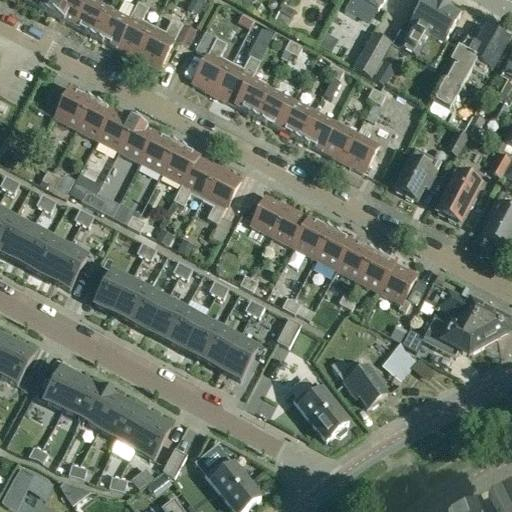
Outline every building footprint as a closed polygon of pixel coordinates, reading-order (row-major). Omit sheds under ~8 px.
[(60,0),(31,0),(27,7),(38,13),(38,14),(50,20),(60,0)] [(74,31),(89,2),(84,0),(60,0),(50,20),(62,27),(63,26),(74,31)] [(202,5),(204,0),(193,0),(188,10),(197,15),(199,12),(203,14),(206,7),(202,5)] [(234,0),(250,9),(254,0),(234,0)] [(363,5),(377,14),(385,0),(352,0),(351,2),(351,3),(344,15),(353,21),(363,5)] [(399,36),(391,50),(397,53),(415,63),(420,55),(439,66),(448,50),(444,48),(460,19),(427,0),(425,0),(403,38),(399,36)] [(89,2),(74,31),(84,37),(84,38),(93,42),(108,12),(89,2)] [(108,12),(93,42),(101,47),(102,46),(113,52),(135,11),(124,5),(117,17),(108,12)] [(135,11),(113,52),(127,59),(126,60),(135,65),(153,31),(141,25),(148,12),(137,7),(135,11)] [(273,24),(286,31),(294,17),(281,10),(273,24)] [(153,31),(135,65),(144,69),(145,68),(158,75),(175,43),(181,30),(171,24),(164,37),(153,31)] [(175,43),(187,49),(194,34),(183,28),(181,30),(175,43)] [(482,80),(486,72),(490,74),(506,46),(485,33),(476,49),(473,48),(467,59),(457,54),(449,68),(454,70),(445,87),(444,86),(432,106),(448,115),(471,74),(482,80)] [(204,96),(213,101),(231,67),(219,61),(226,49),(204,37),(194,57),(205,62),(191,88),(204,95),(204,96)] [(372,37),(351,73),(369,82),(389,47),(372,37)] [(290,58),(295,48),(288,44),(283,54),(290,58)] [(295,48),(290,58),(296,61),(302,51),(295,48)] [(495,106),(498,108),(508,112),(511,103),(511,57),(498,82),(506,86),(495,106)] [(242,73),(231,67),(213,101),(222,106),(222,105),(236,112),(251,83),(259,67),(249,61),(242,73)] [(388,69),(380,65),(370,83),(383,90),(394,72),(388,69)] [(325,78),(331,82),(336,72),(330,69),(325,78)] [(343,75),(336,72),(331,82),(338,85),(343,75)] [(271,93),(251,83),(236,112),(247,118),(246,119),(255,123),(271,93)] [(330,104),(339,87),(330,83),(321,100),(330,104)] [(265,127),(277,133),(292,104),(271,93),(255,123),(264,128),(265,127)] [(366,103),(373,106),(378,96),(371,93),(366,103)] [(53,123),(75,135),(91,105),(82,100),(82,101),(69,94),(53,123)] [(384,100),(378,96),(373,106),(379,110),(384,100)] [(314,116),(292,104),(277,133),(289,140),(289,141),(298,146),(314,116)] [(91,105),(75,135),(95,145),(110,116),(100,110),(91,105)] [(508,112),(498,108),(490,123),(499,128),(508,112)] [(95,145),(118,157),(134,127),(121,121),(121,122),(110,116),(95,145)] [(335,127),(314,116),(298,146),(307,150),(307,149),(320,156),(335,127)] [(473,119),(463,138),(473,143),(483,125),(473,119)] [(146,134),(134,127),(118,157),(141,169),(156,140),(146,135),(146,134)] [(335,127),(320,156),(332,162),(331,163),(340,168),(356,138),(335,127)] [(511,130),(502,147),(511,152),(511,130)] [(444,155),(456,161),(467,141),(455,135),(444,155)] [(356,138),(340,168),(349,173),(350,172),(363,178),(378,149),(356,138)] [(141,169),(160,180),(176,149),(167,145),(167,146),(156,140),(141,169)] [(185,154),(176,149),(160,180),(180,190),(196,161),(185,155),(185,154)] [(413,203),(416,205),(423,192),(426,194),(436,177),(435,176),(440,167),(415,154),(409,164),(408,164),(393,194),(404,199),(404,203),(410,206),(413,203)] [(497,157),(486,175),(500,182),(510,164),(497,157)] [(189,199),(201,205),(219,172),(210,167),(209,168),(196,161),(180,190),(172,206),(183,212),(189,199)] [(219,172),(201,205),(212,211),(206,224),(217,229),(240,184),(227,177),(228,176),(219,172)] [(41,185),(54,192),(59,182),(58,182),(46,175),(41,185)] [(456,227),(459,228),(466,214),(469,214),(474,206),(473,203),(474,199),(479,190),(456,178),(436,216),(447,222),(447,225),(454,229),(456,227)] [(5,180),(0,188),(0,191),(6,195),(12,184),(5,180)] [(59,182),(54,192),(66,199),(74,184),(66,180),(58,182),(59,182)] [(12,184),(6,195),(13,198),(19,188),(12,184)] [(90,211),(95,201),(85,196),(80,206),(90,211)] [(41,200),(35,210),(42,214),(48,203),(41,200)] [(501,250),(505,252),(511,237),(511,203),(504,200),(499,210),(494,207),(488,218),(492,220),(482,239),(492,245),(493,249),(498,251),(501,250)] [(105,206),(95,201),(90,211),(99,216),(105,206)] [(272,242),(287,212),(278,208),(265,202),(250,231),(272,242)] [(48,203),(42,214),(49,218),(55,207),(48,203)] [(287,212),(272,242),(293,253),(308,224),(296,218),(296,217),(287,212)] [(79,214),(73,225),(80,228),(86,218),(79,214)] [(0,217),(0,248),(13,225),(0,217)] [(86,218),(80,228),(87,232),(93,222),(86,218)] [(132,234),(138,224),(131,220),(126,230),(132,234)] [(144,227),(138,224),(132,234),(139,237),(144,227)] [(293,253),(314,265),(330,234),(321,230),(321,231),(308,224),(293,253)] [(13,225),(0,248),(0,258),(14,266),(31,234),(13,225)] [(168,251),(173,240),(159,233),(153,244),(168,251)] [(31,234),(14,266),(32,276),(49,244),(31,234)] [(314,265),(335,276),(351,247),(338,240),(339,239),(330,234),(314,265)] [(49,244),(32,276),(50,285),(67,253),(49,244)] [(141,247),(136,258),(143,262),(148,251),(141,247)] [(357,287),(372,257),(364,252),(363,253),(351,247),(335,276),(357,287)] [(148,251),(143,262),(150,265),(155,255),(148,251)] [(67,253),(50,285),(69,295),(86,263),(67,253)] [(372,257),(357,287),(378,298),(393,269),(381,262),(381,261),(372,257)] [(177,266),(172,277),(179,281),(185,270),(177,266)] [(393,269),(378,298),(400,309),(397,314),(404,317),(409,307),(403,304),(415,281),(416,281),(416,280),(406,274),(406,275),(393,269)] [(185,270),(179,281),(186,285),(192,274),(185,270)] [(111,277),(94,309),(112,319),(129,287),(111,277)] [(239,290),(245,293),(250,284),(244,280),(239,290)] [(250,284),(245,293),(252,297),(257,287),(250,284)] [(213,285),(208,296),(215,300),(220,289),(213,285)] [(129,287),(112,319),(130,328),(147,296),(129,287)] [(220,289),(215,300),(222,304),(228,293),(220,289)] [(445,318),(496,344),(507,338),(507,328),(469,308),(468,309),(445,297),(431,290),(422,306),(445,318)] [(147,296),(130,328),(148,338),(165,306),(147,296)] [(344,311),(349,302),(343,298),(338,308),(344,311)] [(349,302),(344,311),(351,315),(356,305),(349,302)] [(281,312),(288,316),(293,306),(286,303),(281,312)] [(249,304),(244,315),(251,319),(257,308),(249,304)] [(165,306),(148,338),(166,348),(183,316),(165,306)] [(293,306),(288,316),(294,319),(299,310),(293,306)] [(257,308),(251,319),(258,323),(264,312),(257,308)] [(183,316),(166,348),(184,357),(201,325),(183,316)] [(496,344),(445,318),(441,326),(434,322),(421,345),(454,362),(458,355),(467,360),(496,344)] [(201,325),(184,357),(202,367),(220,335),(201,325)] [(280,347),(291,353),(302,332),(291,326),(280,347)] [(401,348),(413,355),(421,340),(409,334),(401,348)] [(220,335),(202,367),(220,376),(238,344),(220,335)] [(0,375),(14,350),(0,342),(0,375)] [(238,344),(220,376),(239,386),(256,354),(238,344)] [(400,386),(410,373),(415,365),(403,355),(399,347),(391,358),(397,363),(387,375),(400,386)] [(0,383),(16,392),(33,360),(14,350),(0,375),(0,383)] [(336,379),(343,388),(354,403),(357,401),(366,413),(369,411),(371,412),(377,409),(376,406),(386,399),(369,374),(366,373),(362,375),(358,369),(354,366),(346,373),(336,379)] [(61,416),(78,384),(59,374),(42,406),(61,416)] [(78,384),(61,416),(79,425),(96,393),(78,384)] [(314,387),(292,405),(308,424),(312,429),(315,433),(325,447),(334,440),(339,442),(345,436),(345,431),(347,429),(314,387)] [(114,403),(96,393),(79,425),(97,435),(114,403)] [(97,435),(115,444),(132,413),(114,403),(97,435)] [(150,422),(132,413),(115,444),(133,454),(150,422)] [(152,464),(169,432),(150,422),(133,454),(152,464)] [(33,453),(27,464),(34,468),(40,457),(33,453)] [(174,454),(162,476),(174,482),(185,460),(174,454)] [(40,457),(34,468),(41,472),(47,461),(40,457)] [(226,462),(204,480),(220,499),(224,504),(229,511),(249,511),(259,504),(226,462)] [(70,470),(67,482),(75,484),(78,472),(70,470)] [(78,472),(75,484),(83,486),(86,475),(78,472)] [(111,482),(108,493),(116,495),(118,484),(111,482)] [(118,484),(116,495),(124,497),(126,486),(118,484)] [(488,499),(494,511),(511,511),(511,489),(511,488),(488,499)] [(179,511),(173,503),(161,511),(179,511)]
